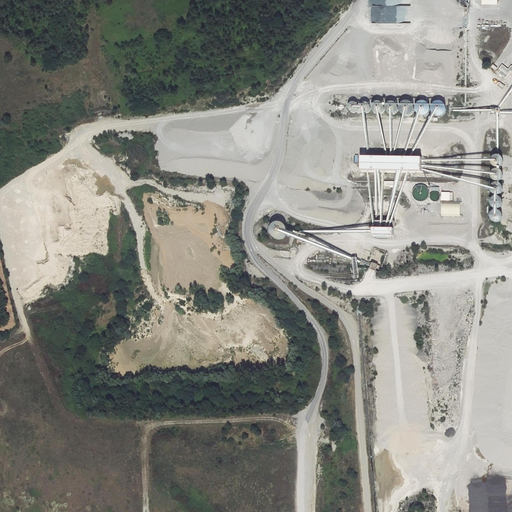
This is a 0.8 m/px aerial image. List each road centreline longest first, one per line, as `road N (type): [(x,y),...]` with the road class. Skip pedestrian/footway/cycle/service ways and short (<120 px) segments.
road 1 (unknown): [(262,253),(345,320),(356,358),(366,511)]
road 2 (unknown): [(299,511),(299,441),(327,355),(262,253)]
road 3 (unknown): [(261,189),(298,214),(353,233),(474,237)]
road 4 (unknown): [(357,0),(291,86),(261,189)]
road 5 (unknown): [(478,266),(462,399),(476,428),(511,432)]
road 6 (unknown): [(502,87),(486,96),(476,120),(474,237)]
